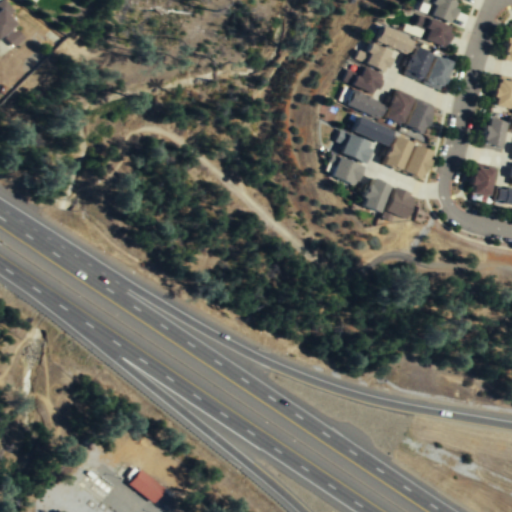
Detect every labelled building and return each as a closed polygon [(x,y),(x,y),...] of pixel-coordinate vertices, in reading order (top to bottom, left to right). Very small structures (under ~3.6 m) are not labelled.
[(454,4),(444,0),(417,0),(414,9),(446,23),(454,4)] [(0,37),(9,48),(23,37),(0,6),(0,37)] [(421,32),(418,42),(441,48),(447,26),(414,17),(411,29),(421,32)] [(368,40),(403,56),(410,41),(374,25),(368,40)] [(498,56),(511,60),(511,29),(506,28),(498,56)] [(388,54),(358,40),(350,58),(380,72),(388,54)] [(447,63),(411,48),(401,72),(422,81),(420,84),(436,91),(447,63)] [(338,80),(370,95),(378,76),(356,66),(352,75),(343,71),(338,80)] [(511,87),(511,79),(495,74),(486,104),(506,110),(511,87)] [(373,120),(380,106),(343,88),(336,101),(373,120)] [(384,121),(401,123),(404,96),(387,94),(384,121)] [(427,105),(409,101),(403,129),(421,133),(427,105)] [(381,147),(388,133),(354,116),(347,129),(381,147)] [(496,151),(501,120),(483,117),(477,147),(496,151)] [(511,134),(511,118),(503,117),(500,133),(511,134)] [(328,149),(359,163),(367,144),(336,130),(328,149)] [(378,163),(395,171),(408,145),(391,137),(378,163)] [(427,151),(409,145),(400,173),(418,179),(427,151)] [(325,175),(349,186),(358,167),(328,153),(323,163),(329,166),(325,175)] [(490,167),(472,163),(464,193),(483,198),(490,167)] [(511,163),(507,163),(502,184),(511,186),(511,163)] [(374,212),(385,185),(366,177),(355,204),(374,212)] [(511,205),(511,189),(494,185),(491,201),(511,205)] [(395,219),(408,196),(391,187),(379,210),(395,219)] [(126,484),(149,499),(156,489),(133,474),(126,484)]
